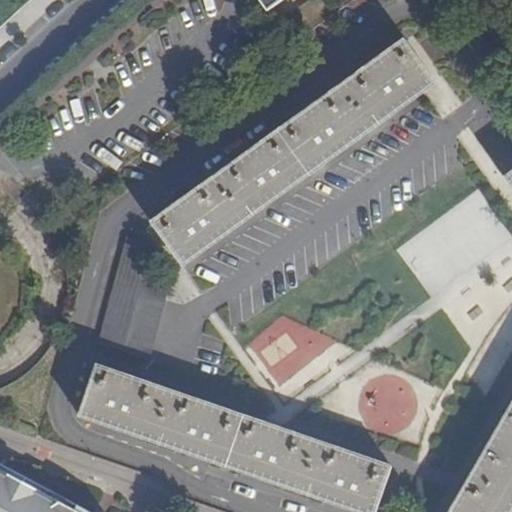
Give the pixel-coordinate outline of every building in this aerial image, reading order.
[(259,0),(268,12),(283,0),(259,0)] [(152,224),(183,266),(436,83),(406,41),(152,224)] [(97,346),(123,352),(144,275),(152,244),(127,237),(97,346)] [(144,275),(123,352),(150,359),(171,282),(144,275)] [(359,511),(376,511),(392,468),(96,366),(79,415),(359,511)] [(511,407),(451,511),(511,511),(511,407)] [(9,475),(0,470),(0,476),(7,480),(9,475)] [(77,511),(68,507),(49,497),(47,502),(35,495),(38,491),(9,475),(7,480),(0,476),(0,511),(77,511)] [(49,497),(38,491),(35,495),(47,502),(49,497)]
